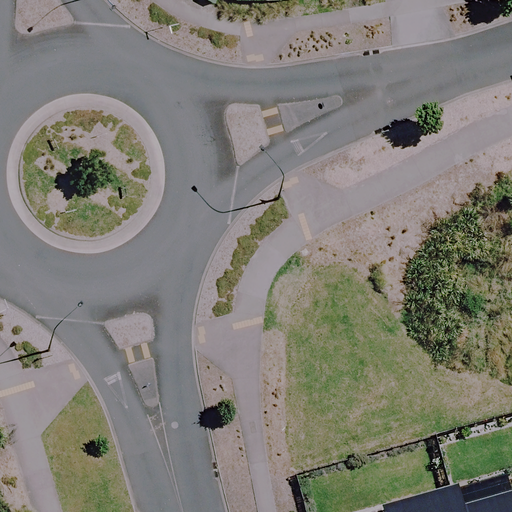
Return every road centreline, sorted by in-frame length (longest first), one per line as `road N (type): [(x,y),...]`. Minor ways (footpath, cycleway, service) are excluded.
road 1 (residential): [(140,86),(420,73)]
road 2 (residential): [(420,73),(178,212)]
road 3 (residential): [(158,241),(168,359),(161,435)]
road 4 (residential): [(161,435),(64,273)]
road 5 (residential): [(140,86),(177,129),(185,156),(178,212)]
road 6 (residential): [(1,106),(34,80),(74,68),(115,73)]
